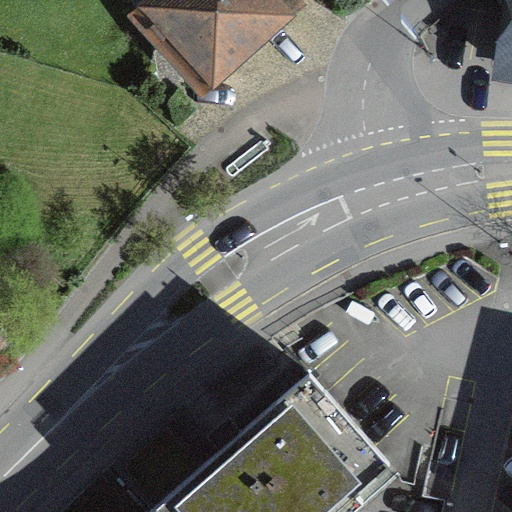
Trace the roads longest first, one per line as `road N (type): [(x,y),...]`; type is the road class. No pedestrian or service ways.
road 1 (secondary): [(0,480),(217,278),(294,229),(374,195)]
road 2 (residential): [(417,0),(381,36),(363,87),(374,195)]
road 3 (secondary): [(374,195),(511,167)]
